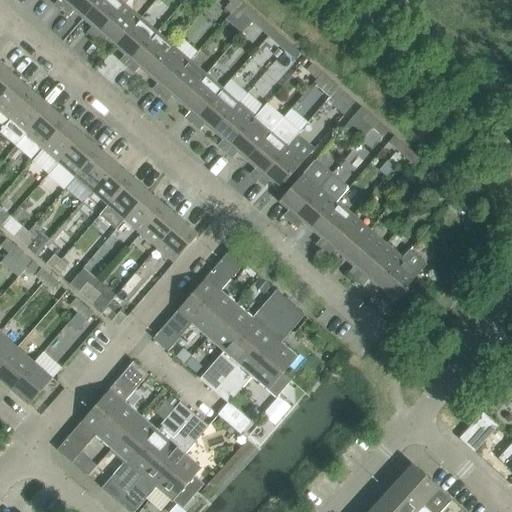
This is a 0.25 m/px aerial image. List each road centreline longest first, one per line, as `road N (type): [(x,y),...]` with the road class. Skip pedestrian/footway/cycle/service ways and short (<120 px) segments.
road 1 (residential): [(233,217),(0,18)]
road 2 (tertiary): [(511,149),(348,0)]
road 3 (residential): [(378,340),(233,217)]
road 4 (residential): [(128,339),(233,217)]
road 5 (residential): [(409,420),(511,302)]
road 6 (residential): [(30,452),(128,339)]
road 7 (residential): [(508,511),(409,420)]
road 8 (residential): [(327,511),(409,420)]
